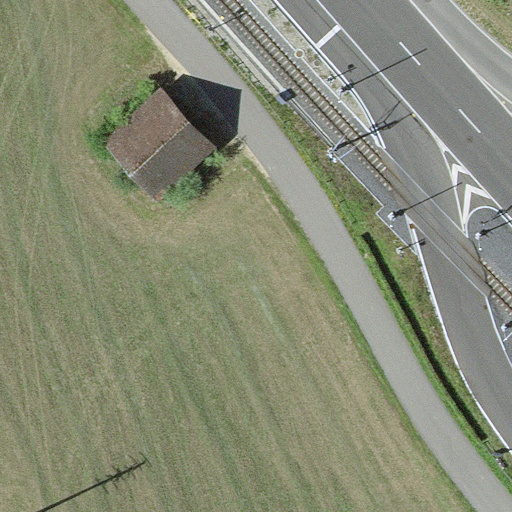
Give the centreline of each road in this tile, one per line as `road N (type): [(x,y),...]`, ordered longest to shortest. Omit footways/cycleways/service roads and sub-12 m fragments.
road 1 (tertiary): [(296,0),(354,67),(416,165),(511,399)]
road 2 (primary): [(362,0),(511,168)]
